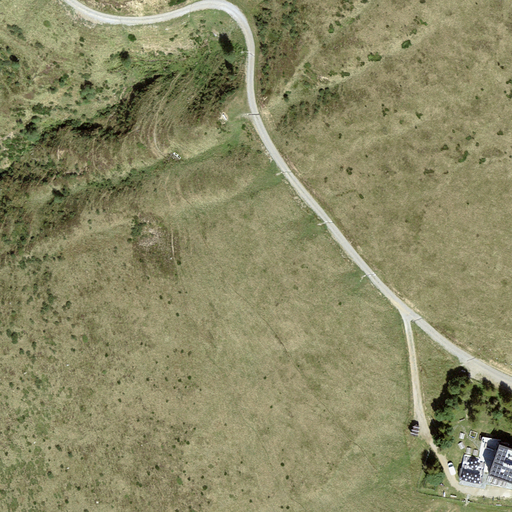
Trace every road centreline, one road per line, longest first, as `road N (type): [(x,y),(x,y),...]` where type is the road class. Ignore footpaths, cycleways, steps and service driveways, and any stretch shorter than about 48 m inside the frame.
road 1 (track): [(72,0),(115,21),(163,17),(202,2),(233,9),(252,33),(269,137),(293,177),(404,310),(477,366)]
road 2 (track): [(404,310),(416,411),(436,458),(461,489),(505,501)]
